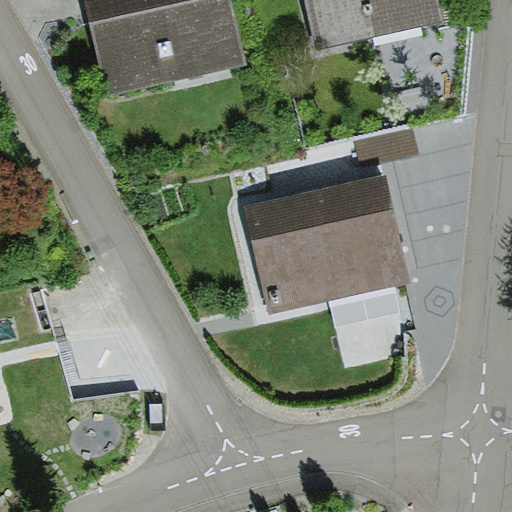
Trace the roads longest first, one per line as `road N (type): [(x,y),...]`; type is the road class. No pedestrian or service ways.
road 1 (residential): [(233,463),(0,29)]
road 2 (residential): [(479,431),(511,57)]
road 3 (residential): [(479,431),(233,463)]
road 4 (residential): [(233,463),(117,511)]
